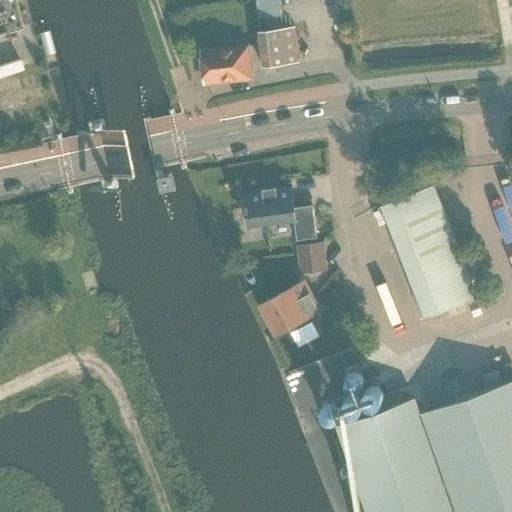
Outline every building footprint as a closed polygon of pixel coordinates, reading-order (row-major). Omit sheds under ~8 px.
[(0,0),(0,32),(19,27),(12,0),(0,0)] [(260,31),(264,67),(300,63),(296,27),(260,31)] [(231,83),(235,81),(251,79),(247,46),(200,51),(203,80),(207,84),(223,82),(227,83),(231,83)] [(316,176),(304,177),(306,197),(317,196),(316,176)] [(262,190),(244,192),(246,205),(243,205),(244,211),(247,211),(249,226),(294,220),(296,240),(316,237),(312,205),(293,207),(290,186),(276,188),(276,187),(262,188),(262,190)] [(381,209),(427,320),(479,298),(433,187),(381,209)] [(300,274),(324,271),(321,243),(297,246),(300,274)] [(261,304),(276,333),(319,310),(304,282),(261,304)] [(497,511),(511,507),(511,379),(419,413),(414,398),(411,398),(409,391),(383,400),(385,407),(337,425),(367,511),(497,511)]
